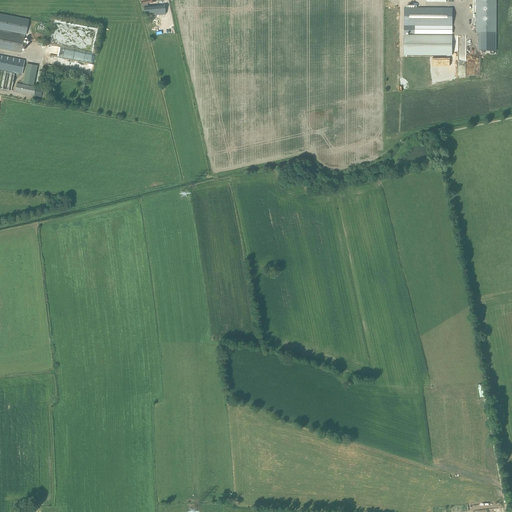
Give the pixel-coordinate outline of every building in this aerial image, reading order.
[(146,0),(141,1),(142,5),(142,8),(144,8),(144,14),(154,13),(155,16),(165,15),(165,6),(148,7),(147,4),(155,2),(154,0),(146,0)] [(496,0),(476,0),(476,33),(496,33),(496,0)] [(425,5),(425,8),(404,8),(404,26),(452,26),(453,5),(425,5)] [(0,49),(21,53),(28,19),(0,13),(0,49)] [(153,43),(169,40),(165,19),(157,21),(160,36),(152,38),(153,43)] [(404,35),(404,55),(452,55),(452,35),(404,35)] [(0,89),(11,91),(15,73),(22,75),(25,61),(0,55),(0,89)] [(34,86),(37,66),(27,64),(23,83),(34,86)] [(36,88),(36,87),(16,83),(15,92),(34,96),(36,88)] [(0,215),(32,215),(32,212),(35,212),(35,206),(0,206),(0,215)]
